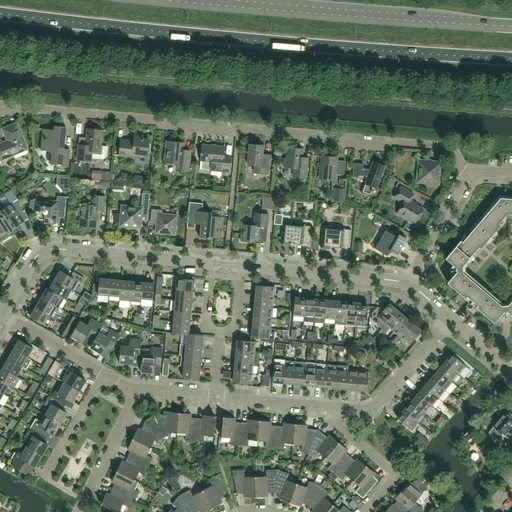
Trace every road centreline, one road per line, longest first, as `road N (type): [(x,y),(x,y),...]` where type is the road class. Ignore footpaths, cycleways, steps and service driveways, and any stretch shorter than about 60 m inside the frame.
road 1 (primary): [(0,13),(511,59)]
road 2 (residential): [(0,111),(446,147),(469,174)]
road 3 (primary): [(511,24),(187,0)]
road 4 (tertiary): [(210,262),(46,249),(2,314)]
road 5 (tertiary): [(408,283),(242,265)]
road 6 (residential): [(335,406),(373,409),(447,315)]
road 7 (residential): [(365,511),(388,484),(388,471),(334,418),(335,406)]
road 8 (residential): [(78,510),(134,390)]
road 9 (residential): [(408,283),(469,174)]
road 10 (residential): [(335,406),(214,395)]
